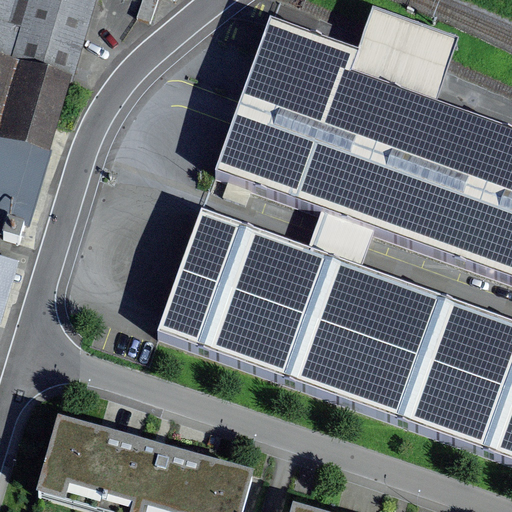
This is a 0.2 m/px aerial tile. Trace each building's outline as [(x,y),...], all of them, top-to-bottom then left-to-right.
[(32,0),(0,0),(0,60),(15,64),(32,0)] [(101,0),(38,0),(21,59),(79,76),(101,0)] [(359,59),(271,29),(215,182),(511,288),(511,138),(353,81),(359,59)] [(15,64),(0,60),(0,139),(56,156),(79,81),(15,64)] [(511,329),(204,220),(159,345),(511,469),(511,329)] [(23,264),(0,257),(0,328),(4,330),(23,264)] [(159,451),(72,426),(50,503),(83,511),(264,511),(272,484),(159,451)]
